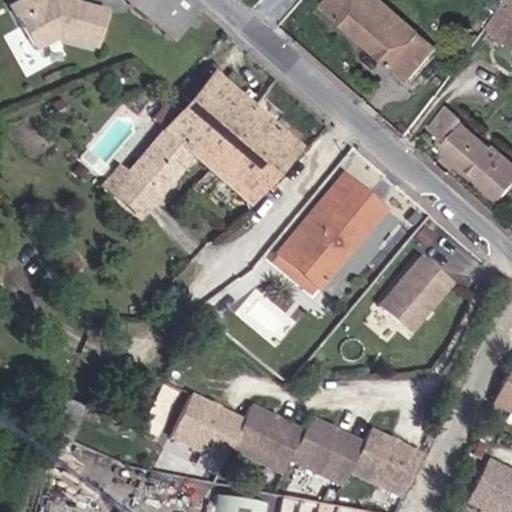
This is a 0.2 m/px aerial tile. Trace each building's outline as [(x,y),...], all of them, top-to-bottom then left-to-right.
[(52,0),(23,0),(16,5),(26,27),(30,25),(43,52),(66,39),(104,52),(113,10),(67,0),(54,0),(53,2),(52,0)] [(207,7),(197,0),(133,0),(132,2),(178,43),(207,7)] [(412,89),(439,55),(376,0),(341,0),(328,17),(412,89)] [(511,3),(493,32),(511,45),(511,3)] [(455,57),(466,65),(483,44),(473,35),(455,57)] [(229,137),(250,111),(205,73),(191,91),(184,99),(224,132),(229,137)] [(184,99),(191,91),(186,86),(179,95),(184,99)] [(200,160),(224,132),(184,99),(179,95),(173,90),(165,100),(153,90),(139,106),(151,116),(99,178),(146,219),(200,160)] [(276,176),(296,150),(275,133),(286,119),(261,98),(250,111),(229,137),(276,176)] [(431,126),(447,138),(463,118),(447,105),(431,126)] [(511,198),(511,174),(495,160),(499,155),(468,130),(448,154),(507,204),(511,198)] [(254,203),(276,176),(229,137),(224,132),(200,160),(254,203)] [(275,245),(314,278),(377,204),(340,171),(275,245)] [(306,287),(314,278),(275,245),(267,254),(306,287)] [(449,269),(459,259),(448,249),(439,260),(449,269)] [(459,284),(421,256),(384,305),(417,334),(459,284)] [(511,374),(497,403),(511,411),(511,374)] [(401,496),(422,454),(369,428),(362,442),(309,415),(302,429),(250,403),(243,417),(190,391),(169,433),(222,460),(229,446),(281,472),(288,458),(341,484),(348,470),(401,496)] [(511,469),(492,459),(471,504),(486,511),(511,511),(511,469)] [(218,494),(213,511),(265,511),(267,504),(218,494)]
